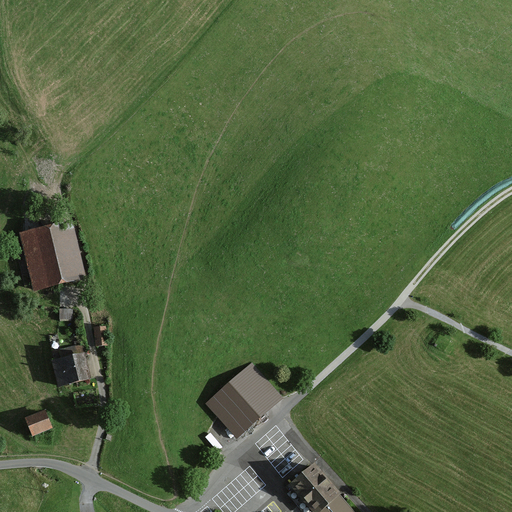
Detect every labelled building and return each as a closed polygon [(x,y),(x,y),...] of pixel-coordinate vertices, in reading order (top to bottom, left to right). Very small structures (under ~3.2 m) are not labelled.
[(70,225),(26,236),(41,292),(84,281),(70,225)] [(60,308),(60,319),(73,319),(73,308),(60,308)] [(108,348),(106,329),(95,330),(97,349),(108,348)] [(83,359),(55,366),(60,387),(88,380),(83,359)] [(283,400),(253,366),(209,405),(240,439),(283,400)] [(47,414),(30,421),(37,436),(53,429),(47,414)] [(350,511),(314,470),(294,487),(315,511),(350,511)]
